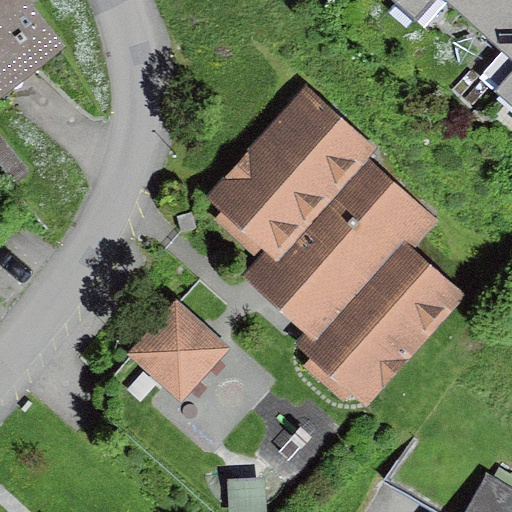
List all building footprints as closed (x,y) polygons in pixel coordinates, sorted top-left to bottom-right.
[(0,0),(0,98),(66,48),(29,0),(0,0)] [(511,0),(389,0),(415,23),(434,0),(441,0),(511,62),(511,0)] [(511,77),(499,92),(511,103),(511,77)] [(305,85),(201,201),(216,213),(210,220),(256,261),(241,277),(306,334),(297,345),(312,359),(305,367),(345,403),(352,395),(366,408),(466,296),(413,249),(437,222),(366,158),(376,147),(305,85)] [(231,350),(177,304),(129,360),(184,405),(231,350)] [(511,511),(511,488),(487,474),(465,511),(511,511)] [(229,480),(229,511),(266,511),(266,480),(229,480)]
